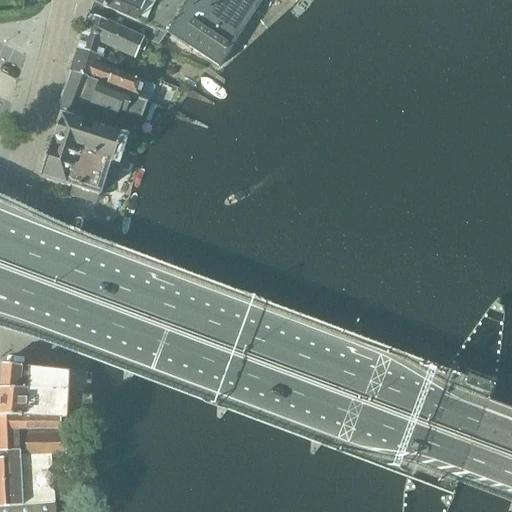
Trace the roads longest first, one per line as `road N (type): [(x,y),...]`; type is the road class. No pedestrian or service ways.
road 1 (motorway): [(511,431),(0,241)]
road 2 (motorway): [(11,288),(511,476)]
road 3 (tertiary): [(0,261),(62,0)]
